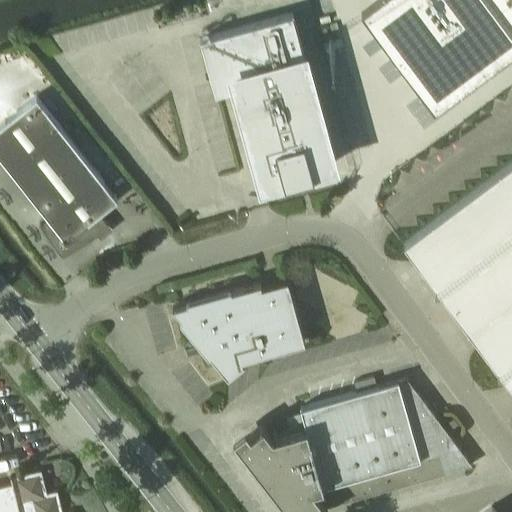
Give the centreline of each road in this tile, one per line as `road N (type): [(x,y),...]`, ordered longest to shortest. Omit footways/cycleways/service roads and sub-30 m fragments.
road 1 (unclassified): [(511,458),(364,256),(323,228),(292,229),(125,279),(35,347)]
road 2 (unknown): [(138,33),(180,157),(179,172),(166,179),(151,173),(68,72),(64,59),(82,45)]
road 3 (unknown): [(242,244),(208,89),(218,69),(288,45),(291,24),(278,2),(264,0)]
road 4 (unknown): [(207,433),(326,378),(443,364)]
road 5 (unknown): [(323,228),(348,130),(338,0)]
road 6 (secondary): [(166,511),(35,347)]
road 7 (unknown): [(103,294),(207,433)]
road 8 (unknown): [(373,511),(511,465)]
road 9 (unknown): [(262,0),(138,33)]
